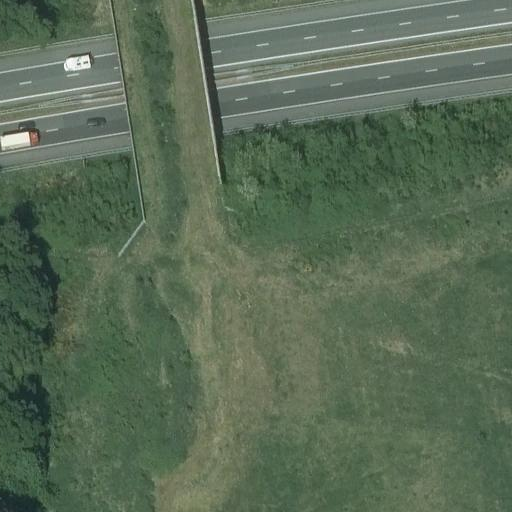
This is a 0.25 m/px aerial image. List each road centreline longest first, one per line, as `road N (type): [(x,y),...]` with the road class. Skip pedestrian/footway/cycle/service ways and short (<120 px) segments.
road 1 (motorway): [(0,142),(511,61)]
road 2 (motorway): [(511,10),(0,89)]
